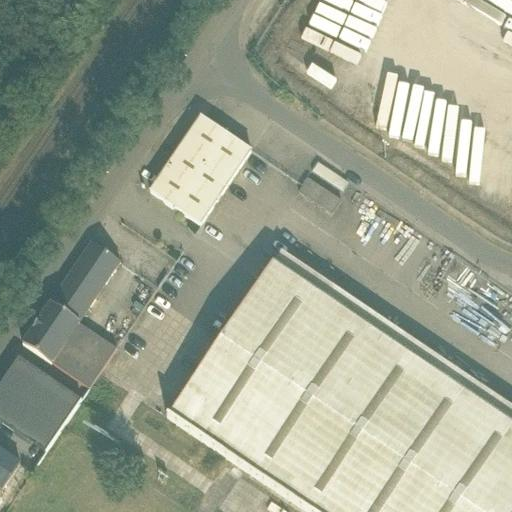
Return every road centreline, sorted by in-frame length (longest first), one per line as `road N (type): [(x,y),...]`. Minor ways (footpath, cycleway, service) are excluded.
road 1 (unclassified): [(204,61),(511,266)]
road 2 (unclassified): [(0,351),(204,61)]
